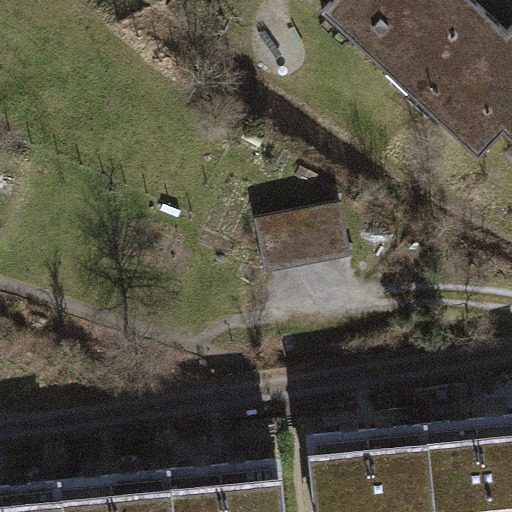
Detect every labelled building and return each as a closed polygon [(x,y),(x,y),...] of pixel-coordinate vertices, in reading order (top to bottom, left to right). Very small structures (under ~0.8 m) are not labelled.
[(476,0),(331,0),(322,9),(479,155),(504,128),(511,135),(511,25),(508,30),(476,0)] [(342,199),(255,215),(265,270),(352,254),(342,199)] [(511,511),(511,413),(477,417),(486,511),(511,511)] [(486,511),(477,417),(423,422),(431,511),(486,511)] [(431,511),(423,422),(368,428),(376,511),(431,511)] [(376,511),(368,428),(311,433),(318,511),(376,511)] [(282,511),(277,458),(221,463),(225,511),(282,511)] [(225,511),(221,463),(166,469),(170,511),(225,511)] [(170,511),(166,469),(112,474),(115,511),(170,511)] [(115,511),(112,474),(57,480),(59,511),(115,511)] [(59,511),(57,480),(2,485),(4,511),(59,511)]
